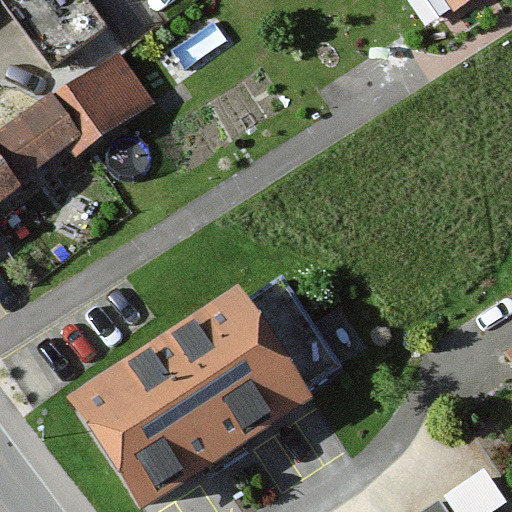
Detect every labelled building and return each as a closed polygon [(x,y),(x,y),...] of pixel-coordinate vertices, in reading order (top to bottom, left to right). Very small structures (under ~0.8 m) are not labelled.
[(0,0),(0,5),(11,20),(32,48),(49,69),(102,28),(80,0),(0,0)] [(446,0),(454,11),(468,0),(446,0)] [(93,70),(128,119),(145,107),(110,58),(93,70)] [(128,119),(93,70),(54,98),(80,134),(89,146),(128,119)] [(54,98),(0,135),(0,158),(16,180),(80,134),(54,98)] [(0,191),(16,180),(0,158),(0,191)] [(282,276),(77,411),(137,501),(199,461),(223,445),(303,392),(342,366),(314,325),(282,276)] [(511,355),(499,364),(511,383),(511,355)] [(481,511),(509,494),(485,459),(404,511),(481,511)]
